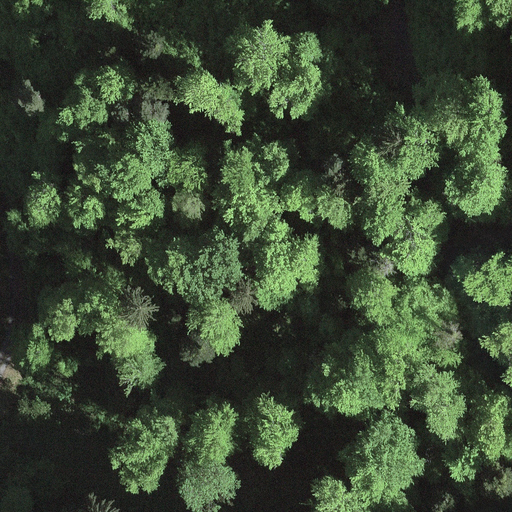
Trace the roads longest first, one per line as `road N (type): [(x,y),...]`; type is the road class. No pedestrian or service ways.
road 1 (track): [(401,0),(398,51),(419,103),(435,259),(503,349),(511,378)]
road 2 (track): [(0,367),(19,295),(19,247),(0,185)]
